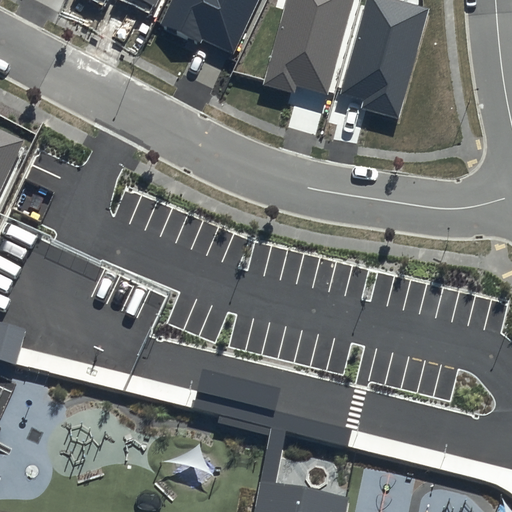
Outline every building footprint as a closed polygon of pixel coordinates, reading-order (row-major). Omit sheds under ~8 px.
[(233,53),(257,0),(171,0),(160,25),(200,44),(202,38),(233,53)] [(327,95),(353,0),(287,0),(264,85),(295,93),(297,87),(327,95)] [(429,9),(398,0),(366,0),(340,93),(364,100),(361,109),(398,119),(429,9)] [(0,194),(25,140),(0,128),(0,194)] [(348,511),(351,500),(261,482),(254,511),(348,511)]
